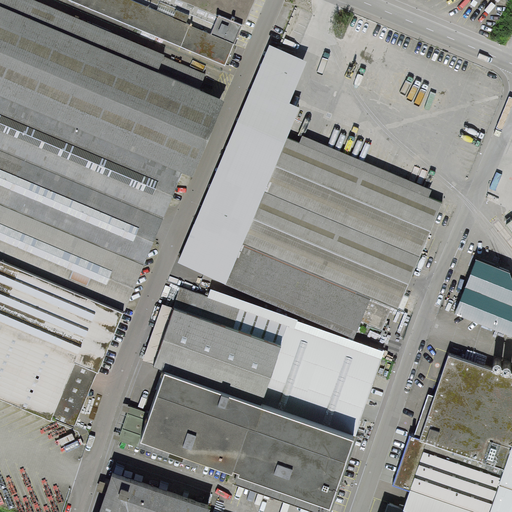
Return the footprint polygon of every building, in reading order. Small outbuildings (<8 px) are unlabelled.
[(230,84),(219,79),(30,0),(0,0),(0,254),(123,307),(182,167),(193,172),(230,84)] [(70,0),(225,64),(251,0),(70,0)] [(443,201),(285,135),(241,242),(398,308),(443,201)] [(0,394),(73,425),(123,307),(0,254),(0,394)] [(511,274),(510,270),(475,256),(453,310),(511,332),(511,274)] [(381,356),(181,286),(153,362),(164,366),(354,433),(381,356)] [(511,373),(449,353),(418,436),(410,432),(392,481),(409,487),(482,511),(487,511),(511,443),(511,373)] [(328,504),(354,433),(164,366),(139,437),(328,504)] [(511,511),(511,443),(487,511),(482,511),(409,487),(402,506),(419,511),(511,511)] [(205,511),(208,504),(112,471),(99,511),(101,511),(131,511),(132,511),(205,511)] [(390,501),(385,511),(419,511),(402,506),(390,501)]
